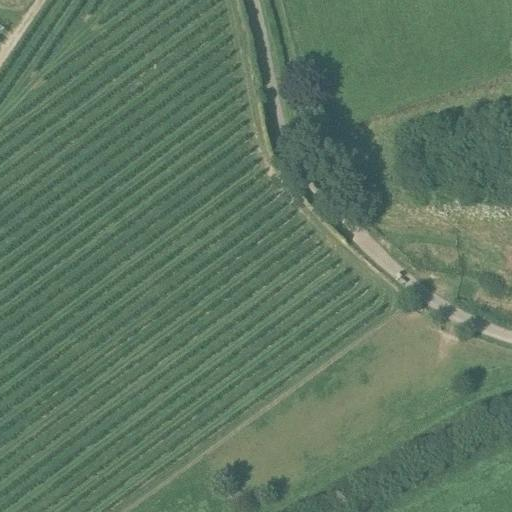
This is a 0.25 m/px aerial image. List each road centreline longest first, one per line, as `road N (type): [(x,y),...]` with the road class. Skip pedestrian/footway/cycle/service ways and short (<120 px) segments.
road 1 (unclassified): [(511,338),(427,298),(302,182),(282,143),(250,0)]
road 2 (track): [(277,511),(511,386)]
